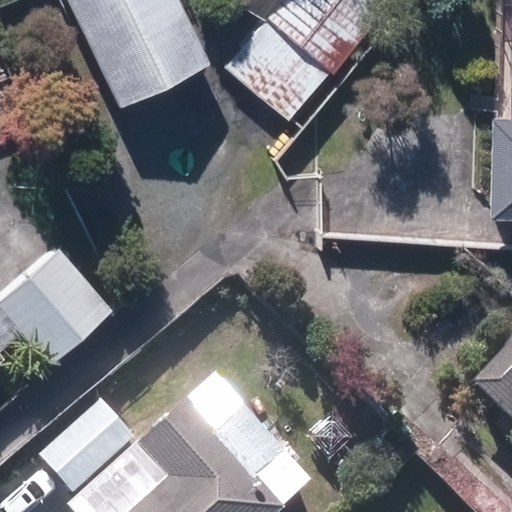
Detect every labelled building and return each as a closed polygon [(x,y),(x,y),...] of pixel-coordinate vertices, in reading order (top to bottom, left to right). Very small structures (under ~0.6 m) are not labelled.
[(190,0),(81,0),(125,91),(214,49),(190,0)] [(277,0),(229,61),(294,114),(386,0),(277,0)] [(511,105),(502,105),(499,203),(511,203),(511,105)] [(0,350),(29,326),(52,352),(109,304),(58,245),(1,293),(0,292),(0,350)] [(511,335),(476,371),(511,405),(511,335)] [(127,511),(275,511),(287,501),(192,398),(147,439),(174,469),(127,511)] [(136,431),(106,401),(47,459),(78,490),(136,431)]
